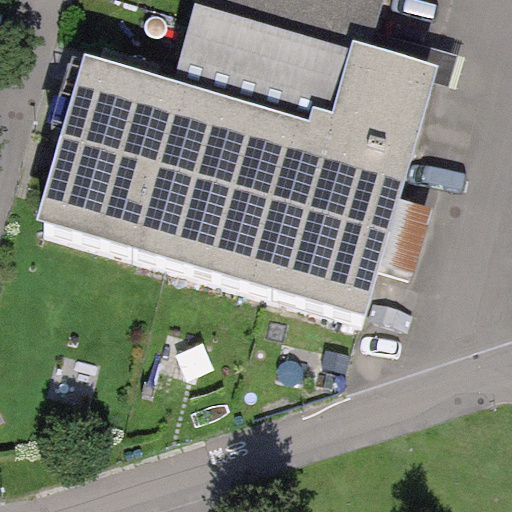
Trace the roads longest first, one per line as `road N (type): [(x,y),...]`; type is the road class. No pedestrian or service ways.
road 1 (residential): [(511,378),(83,511)]
road 2 (residential): [(44,0),(0,157)]
